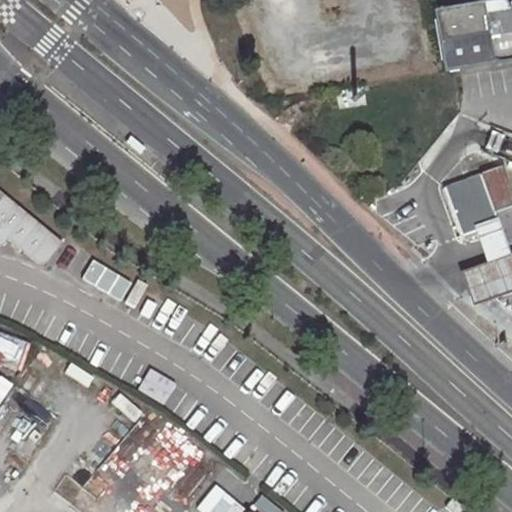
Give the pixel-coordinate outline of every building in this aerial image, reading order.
[(443,72),(511,60),(511,7),(484,12),(482,2),(433,10),(443,72)] [(131,137),(126,143),(139,154),(144,148),(131,137)] [(442,188),(460,237),(474,232),(498,224),(494,212),(511,206),(511,202),(500,168),(442,188)] [(62,244),(3,195),(0,198),(0,247),(1,247),(7,239),(39,264),(47,263),(62,244)] [(485,265),(510,257),(498,224),(474,232),(485,265)] [(473,306),(511,292),(511,255),(510,257),(485,265),(461,273),(473,306)] [(0,330),(0,362),(23,370),(33,341),(0,330)] [(218,484),(198,508),(203,511),(244,511),(247,509),(218,484)] [(443,508),(447,511),(458,511),(461,510),(449,500),(443,508)]
